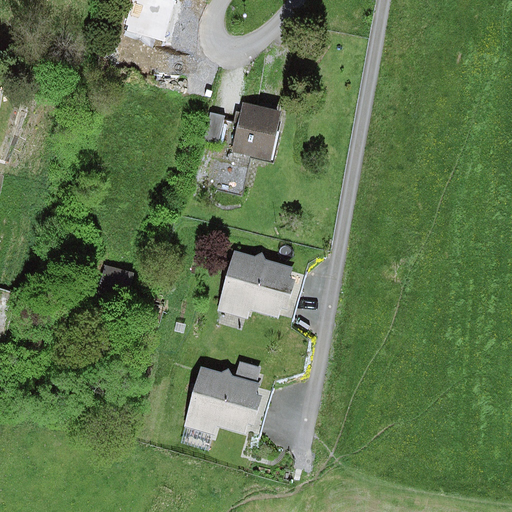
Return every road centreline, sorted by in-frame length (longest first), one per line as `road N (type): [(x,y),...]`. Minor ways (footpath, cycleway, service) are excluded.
road 1 (residential): [(384,0),(302,455)]
road 2 (residential): [(297,0),(269,36),(240,52),(223,50),(210,33),(220,0)]
